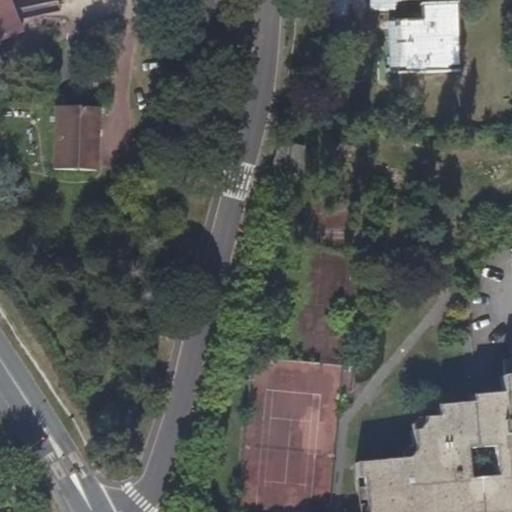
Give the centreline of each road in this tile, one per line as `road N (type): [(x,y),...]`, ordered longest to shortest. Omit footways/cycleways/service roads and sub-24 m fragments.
road 1 (residential): [(270,0),(269,43),(236,195),(140,511)]
road 2 (unclassified): [(0,361),(91,511)]
road 3 (unknown): [(135,0),(111,139)]
